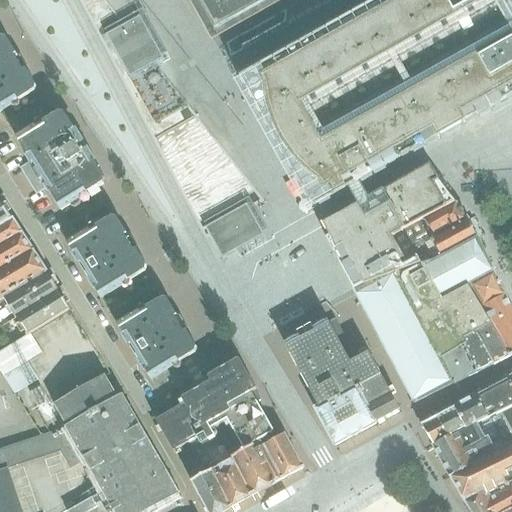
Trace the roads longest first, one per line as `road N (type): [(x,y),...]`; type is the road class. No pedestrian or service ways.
road 1 (residential): [(13,0),(212,278)]
road 2 (residential): [(161,442),(0,171)]
road 3 (residential): [(212,278),(74,0)]
road 4 (residential): [(340,483),(212,278)]
